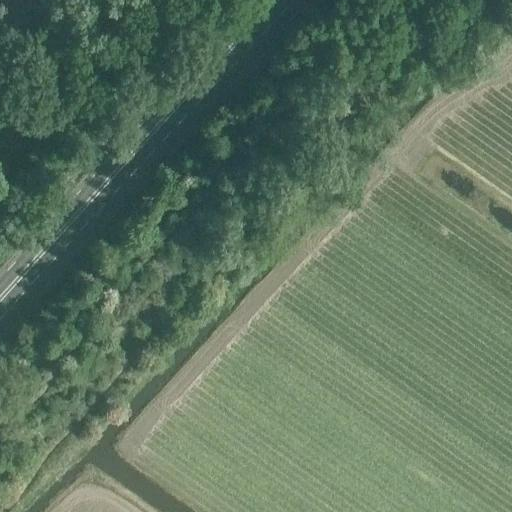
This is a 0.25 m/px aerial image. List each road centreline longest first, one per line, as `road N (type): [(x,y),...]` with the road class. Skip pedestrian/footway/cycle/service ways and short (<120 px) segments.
road 1 (track): [(132,446),(433,116),(511,52)]
road 2 (primary): [(257,0),(97,160),(0,272)]
road 3 (track): [(0,80),(103,41),(127,0)]
